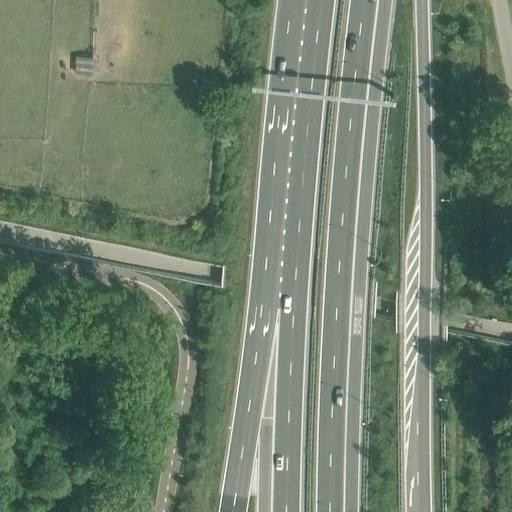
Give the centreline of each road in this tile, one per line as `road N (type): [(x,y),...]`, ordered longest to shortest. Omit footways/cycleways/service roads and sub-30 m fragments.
road 1 (trunk): [(330,511),(339,243),(363,0)]
road 2 (trunk): [(421,511),(424,0)]
road 3 (trunk): [(320,0),(292,303)]
road 4 (trunk): [(292,303),(255,403),(235,511)]
road 5 (trunk): [(292,303),(284,511)]
